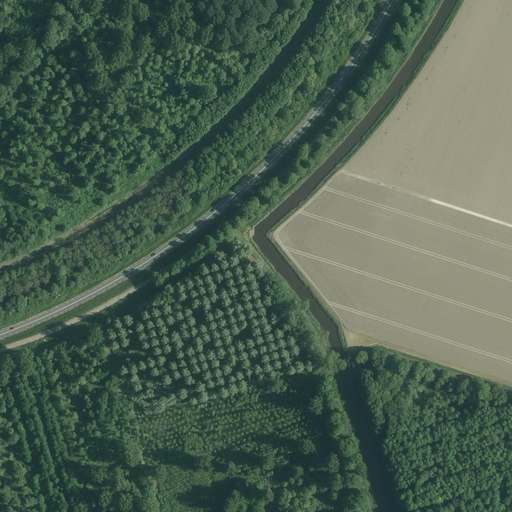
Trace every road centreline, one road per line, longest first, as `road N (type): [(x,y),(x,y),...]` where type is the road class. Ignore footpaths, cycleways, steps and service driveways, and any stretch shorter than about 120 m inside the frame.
road 1 (secondary): [(0,334),(100,289),(230,198),(338,83),(392,0)]
road 2 (track): [(371,511),(319,333),(231,220)]
road 3 (track): [(91,0),(65,44),(0,114)]
